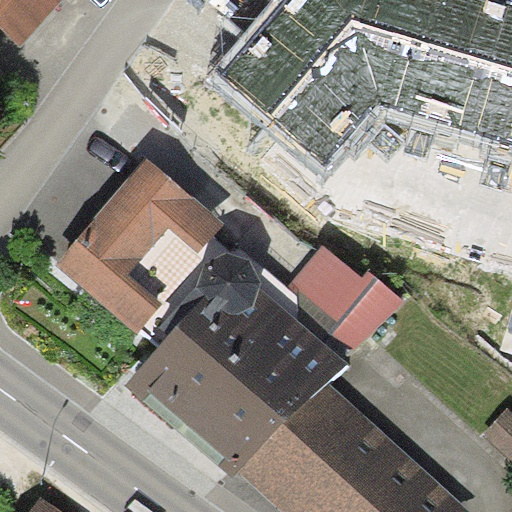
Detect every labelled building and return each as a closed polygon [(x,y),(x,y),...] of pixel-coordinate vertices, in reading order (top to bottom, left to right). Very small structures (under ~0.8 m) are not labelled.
[(0,0),(0,33),(20,52),(67,0),(0,0)] [(323,175),(379,108),(511,145),(511,0),(273,0),(208,78),(323,175)] [(224,228),(147,163),(57,268),(139,338),(163,309),(129,279),(169,233),(200,257),(224,228)] [(361,280),(325,248),(290,287),(357,344),(403,302),(368,272),(361,280)] [(204,306),(125,391),(162,422),(234,483),(244,474),(330,384),(346,368),(291,320),(260,293),(261,289),(251,269),(228,260),(207,269),(196,295),(204,306)] [(464,511),(330,384),(244,474),(283,511),(464,511)] [(511,412),(509,410),(483,437),(511,465),(511,412)] [(29,511),(65,511),(42,495),(29,511)]
